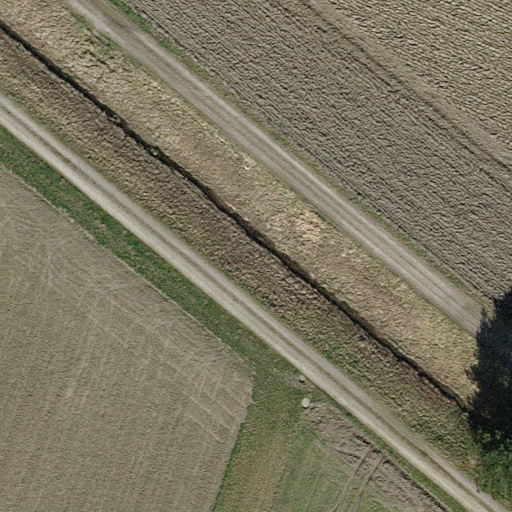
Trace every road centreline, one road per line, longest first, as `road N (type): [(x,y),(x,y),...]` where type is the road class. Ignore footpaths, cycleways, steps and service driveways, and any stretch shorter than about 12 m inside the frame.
road 1 (track): [(0,108),(484,511)]
road 2 (track): [(82,0),(511,356)]
